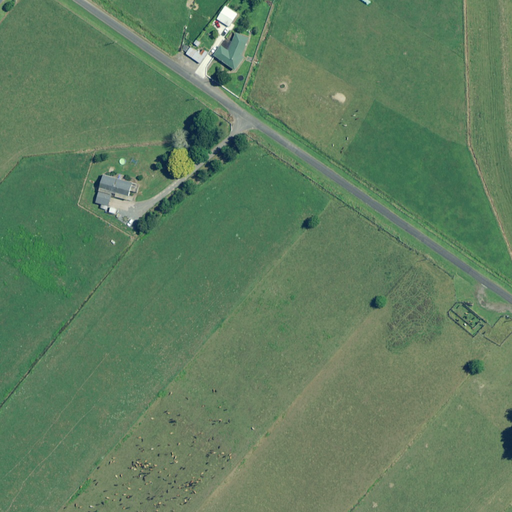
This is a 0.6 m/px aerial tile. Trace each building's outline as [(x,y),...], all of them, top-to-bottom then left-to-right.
[(238,14),(225,7),(217,19),(229,27),(238,14)] [(219,46),(215,57),(236,71),(242,59),(240,57),(249,38),(237,32),(229,50),(219,46)] [(196,39),(193,43),(198,47),(201,43),(196,39)] [(192,46),(191,48),(187,54),(200,63),(207,53),(206,52),(203,49),(201,52),(192,46)] [(96,203),(102,204),(100,209),(107,211),(109,204),(112,193),(116,194),(115,197),(128,200),(132,183),(104,175),(96,203)]
